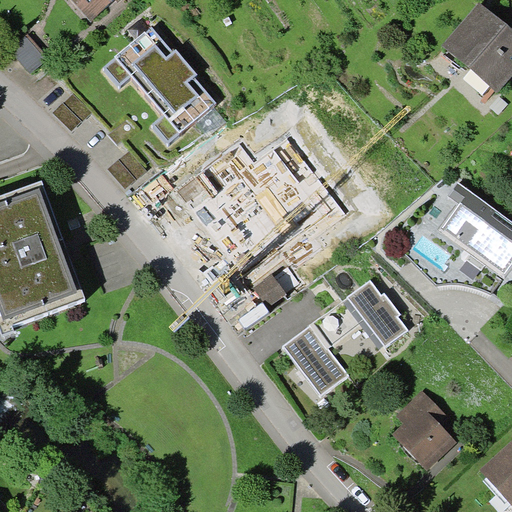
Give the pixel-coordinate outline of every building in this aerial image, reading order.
[(74,0),(91,20),(115,0),(118,3),(121,0),(74,0)] [(511,76),(511,29),(480,2),(443,45),(497,93),(511,76)] [(172,51),(152,25),(115,56),(115,57),(103,67),(119,86),(132,76),(164,114),(151,124),(167,144),(195,121),(213,106),(216,104),(194,77),(198,74),(176,47),(172,51)] [(48,58),(28,34),(10,50),(30,73),(48,58)] [(93,113),(73,94),(64,103),(63,102),(53,112),(72,132),(82,122),(83,123),(93,113)] [(226,122),(213,106),(195,121),(208,136),(226,122)] [(239,142),(177,189),(249,283),(344,212),(289,140),(256,164),(239,142)] [(147,171),(129,150),(108,169),(126,189),(147,171)] [(0,328),(3,335),(14,331),(12,325),(85,298),(42,180),(0,195),(0,328)] [(511,221),(458,181),(448,195),(459,203),(440,228),(505,275),(511,265),(511,221)] [(288,294),(273,273),(254,286),(269,308),(288,294)] [(310,326),(283,346),(321,397),(349,376),(329,349),(365,321),(385,348),(408,330),(398,317),(401,315),(384,293),(382,294),(371,280),(347,297),(310,325),(310,326)] [(427,469),(457,441),(442,425),(450,419),(423,390),(396,415),(403,423),(393,433),(427,469)] [(511,438),(480,467),(511,503),(511,438)]
